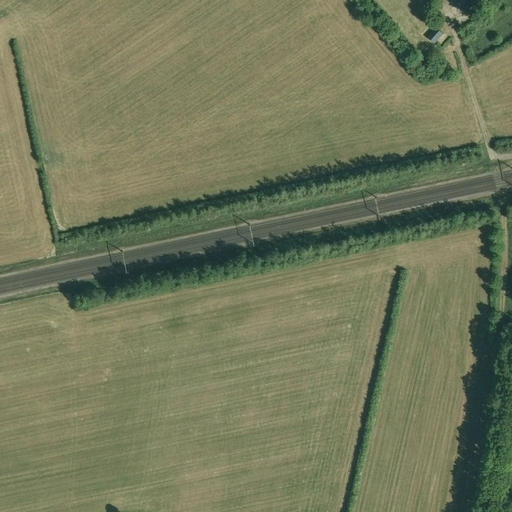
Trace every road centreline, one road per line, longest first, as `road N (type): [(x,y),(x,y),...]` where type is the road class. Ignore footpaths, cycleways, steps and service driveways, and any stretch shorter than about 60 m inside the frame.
road 1 (track): [(511,362),(499,341),(503,196),(444,0)]
road 2 (track): [(511,369),(484,511)]
